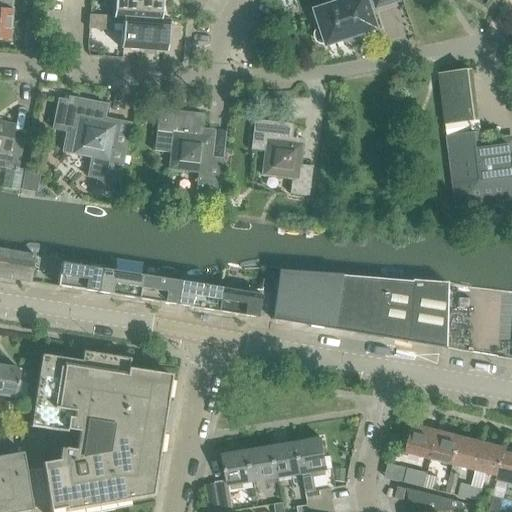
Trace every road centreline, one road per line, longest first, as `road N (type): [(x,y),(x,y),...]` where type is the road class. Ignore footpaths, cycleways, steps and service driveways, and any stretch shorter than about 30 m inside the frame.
road 1 (residential): [(230,82),(479,41)]
road 2 (tertiary): [(215,337),(0,301)]
road 3 (residential): [(177,511),(215,337)]
road 4 (tertiary): [(385,369),(215,337)]
road 5 (residential): [(72,73),(230,82)]
road 6 (residential): [(366,511),(362,490),(385,369)]
road 7 (tertiary): [(511,392),(385,369)]
